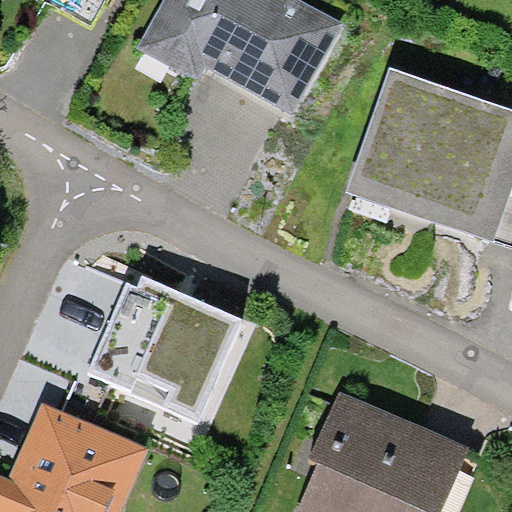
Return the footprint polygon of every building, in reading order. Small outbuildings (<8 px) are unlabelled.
[(27,0),(26,2),(84,37),(106,0),(27,0)] [(340,31),(283,0),(164,0),(134,55),(197,89),(203,78),(288,125),(340,31)] [(511,164),(511,118),(390,79),(351,202),(486,245),(511,164)] [(170,341),(101,312),(72,381),(141,410),(170,341)] [(446,511),(470,460),(339,403),(291,511),(446,511)] [(119,511),(145,461),(43,410),(6,483),(0,479),(0,511),(119,511)]
